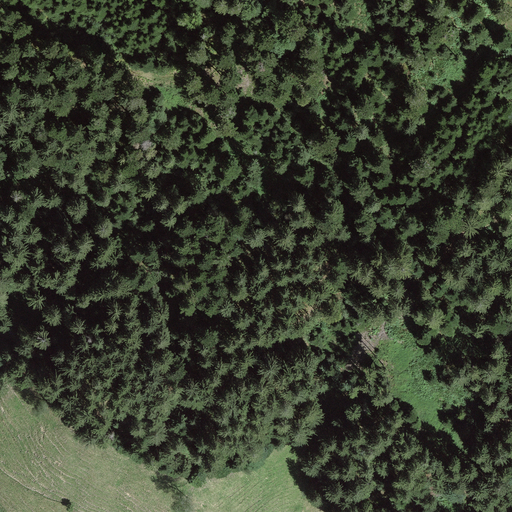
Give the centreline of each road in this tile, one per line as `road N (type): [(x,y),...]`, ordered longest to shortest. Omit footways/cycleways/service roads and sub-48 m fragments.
road 1 (track): [(0,186),(22,173),(72,185),(128,229),(165,296),(195,311),(329,267),(344,158)]
road 2 (track): [(511,5),(456,102),(416,129),(330,161),(239,152)]
